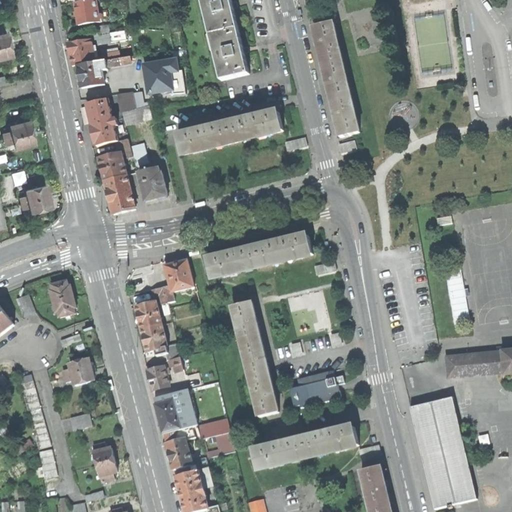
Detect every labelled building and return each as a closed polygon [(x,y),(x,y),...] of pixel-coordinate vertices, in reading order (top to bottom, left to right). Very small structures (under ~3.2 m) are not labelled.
[(78,15),(79,26),(100,22),(97,0),(76,3),(78,15)] [(205,0),(214,35),(237,30),(235,24),(239,23),(234,5),(232,0),(205,0)] [(131,12),(132,20),(143,18),(142,10),(131,12)] [(335,63),(344,61),(340,44),(339,44),(338,39),(334,23),(315,28),(319,42),(322,57),(333,55),(335,63)] [(101,35),(110,33),(109,26),(96,28),(97,35),(101,35)] [(238,35),(237,30),(214,35),(225,81),(251,75),(245,49),(241,34),(238,35)] [(102,41),(112,40),(111,33),(110,33),(101,35),(102,41)] [(0,60),(14,57),(11,45),(8,34),(0,36),(0,60)] [(93,51),(91,41),(69,45),(71,55),(73,67),(79,66),(99,63),(98,59),(95,60),(93,51)] [(346,75),(347,75),(344,61),(335,63),(333,55),(322,57),(328,80),(333,101),(352,97),(349,81),(348,81),(346,75)] [(107,68),(108,68),(132,64),(131,58),(107,62),(106,62),(107,68)] [(179,58),(139,63),(142,96),(182,91),(179,58)] [(103,71),(102,62),(99,63),(79,66),(81,78),(83,89),(105,85),(103,71)] [(116,72),(119,95),(133,93),(129,69),(116,72)] [(119,95),(123,113),(136,110),(133,93),(119,95)] [(352,97),(333,101),(337,119),(342,138),(361,133),(352,97)] [(97,145),(98,147),(116,143),(119,142),(116,127),(119,126),(118,119),(114,120),(109,100),(88,105),(92,122),(93,127),(92,127),(96,145),(97,145)] [(123,113),(127,127),(154,120),(150,106),(136,110),(123,113)] [(253,117),(246,118),(247,122),(230,126),(234,144),(244,142),(244,141),(258,137),(273,134),(274,135),(285,132),(280,114),(254,120),(253,117)] [(15,143),(16,149),(36,144),(33,133),(31,122),(11,127),(12,132),(5,134),(8,145),(15,143)] [(234,144),(230,126),(213,130),(212,126),(205,128),(206,131),(179,138),(183,156),(194,154),(194,152),(208,149),(224,145),(224,146),(234,144)] [(306,138),(286,142),(288,151),(308,147),(306,138)] [(134,157),(130,140),(119,142),(116,143),(118,150),(124,149),(126,149),(129,159),(134,157)] [(145,143),(133,146),(137,165),(149,162),(145,143)] [(106,181),(128,176),(123,154),(115,156),(110,157),(101,159),(103,169),(106,181)] [(140,173),(147,202),(158,200),(169,197),(163,174),(161,174),(160,168),(140,173)] [(14,185),(27,183),(25,170),(12,173),(14,185)] [(136,210),(128,176),(106,181),(110,197),(115,215),(136,210)] [(32,208),(34,213),(53,209),(50,197),(47,186),(28,191),(29,196),(21,198),(24,210),(32,208)] [(303,258),(314,255),(310,237),(284,243),(283,240),(279,241),(276,242),(277,245),(260,249),(264,267),(274,265),(274,264),(303,257),(303,258)] [(264,267),(260,249),(242,253),(241,250),(237,251),(234,252),(235,255),(209,261),(213,279),(224,276),(253,269),(254,270),(264,267)] [(171,286),(173,293),(174,293),(196,288),(189,261),(166,267),(169,277),(171,286)] [(336,262),(315,265),(317,276),(338,272),(336,262)] [(449,273),(453,320),(468,319),(464,271),(449,273)] [(60,313),(61,318),(77,314),(75,309),(78,308),(75,296),(72,286),(70,287),(69,282),(54,286),(55,290),(53,291),(58,313),(60,313)] [(165,288),(169,304),(176,302),(174,293),(173,293),(171,286),(165,288)] [(165,288),(153,291),(155,298),(160,297),(162,306),(169,304),(165,288)] [(17,300),(24,318),(37,313),(30,296),(17,300)] [(234,307),(243,344),(262,339),(258,320),(253,302),(234,307)] [(143,330),(163,326),(157,303),(152,305),(146,306),(138,308),(141,319),(143,330)] [(0,336),(15,326),(0,305),(0,336)] [(156,351),(168,348),(168,347),(163,326),(143,330),(146,341),(149,353),(156,351)] [(63,341),(65,348),(83,342),(81,336),(63,341)] [(252,381),(261,378),(262,386),(273,383),(267,358),(262,339),(243,344),(252,381)] [(174,360),(182,358),(179,344),(168,347),(168,348),(156,351),(158,357),(167,355),(168,361),(170,361),(174,360)] [(511,350),(447,357),(449,378),(506,373),(506,374),(511,373),(511,350)] [(174,360),(175,365),(177,372),(185,370),(182,358),(174,360)] [(75,381),(77,386),(96,381),(93,370),(91,360),(71,365),(72,370),(65,371),(68,383),(75,381)] [(151,382),(153,391),(171,387),(166,367),(148,372),(151,382)] [(295,407),(296,410),(336,400),(333,387),(340,386),(338,378),(330,380),(328,373),(293,382),(294,389),(285,391),(290,409),(295,407)] [(0,376),(0,393),(11,385),(3,374),(0,376)] [(19,379),(40,450),(53,446),(32,375),(19,379)] [(252,381),(261,417),(280,413),(276,397),(273,383),(262,386),(261,378),(252,381)] [(177,410),(178,415),(195,411),(190,390),(155,399),(157,405),(175,401),(175,403),(178,402),(179,407),(178,409),(177,410)] [(411,408),(436,510),(449,507),(449,509),(454,508),(453,505),(478,499),(454,398),(411,408)] [(178,415),(177,410),(175,403),(175,401),(157,405),(160,415),(162,425),(180,421),(178,415)] [(182,430),(194,428),(199,426),(195,411),(178,415),(180,421),(182,430)] [(72,419),(76,432),(95,427),(91,414),(72,419)] [(200,427),(203,440),(231,433),(228,420),(200,427)] [(182,430),(180,421),(162,425),(165,435),(182,430)] [(182,430),(165,435),(167,444),(187,439),(187,440),(196,438),(194,428),(182,430)] [(349,449),(360,446),(356,428),(330,434),(329,431),(325,432),(322,433),(323,436),(305,440),(310,458),(320,456),(319,455),(349,448),(349,449)] [(187,440),(187,439),(167,444),(171,457),(174,470),(194,465),(187,440)] [(310,458),(305,440),(288,444),(287,441),(283,442),(280,443),(281,446),(255,452),(259,470),(270,468),(270,467),(299,460),(299,461),(310,458)] [(95,447),(104,483),(116,480),(114,474),(120,473),(116,460),(113,448),(108,449),(107,444),(95,447)] [(41,453),(47,479),(59,476),(53,450),(41,453)] [(199,471),(210,468),(208,458),(196,461),(199,471)] [(362,471),(371,508),(391,503),(386,483),(382,467),(362,471)] [(210,468),(199,471),(202,485),(204,485),(205,488),(215,486),(210,468)] [(221,511),(220,506),(209,508),(206,497),(207,497),(205,488),(204,485),(202,485),(199,471),(176,477),(183,503),(185,511),(221,511)] [(266,511),(264,500),(250,504),(251,511),(266,511)] [(3,503),(3,511),(11,511),(11,503),(3,503)] [(393,511),(391,503),(371,508),(372,511),(393,511)]
